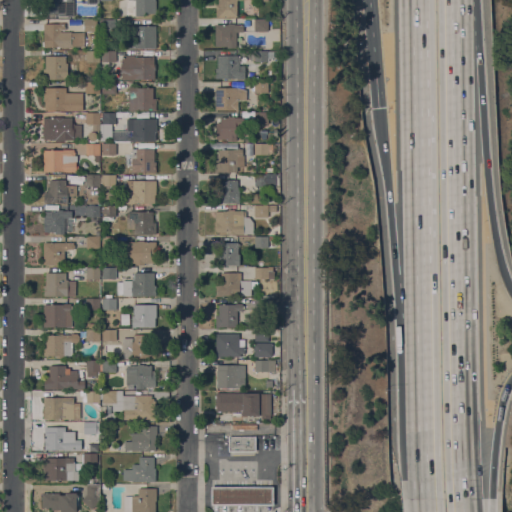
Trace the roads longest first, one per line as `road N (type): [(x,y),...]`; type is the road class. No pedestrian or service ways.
road 1 (residential): [(188,0),(186,511)]
road 2 (residential): [(12,0),(12,511)]
road 3 (motorway): [(466,511),(455,58)]
road 4 (primary): [(306,389),(305,64)]
road 5 (motorway): [(415,0),(419,260)]
road 6 (motorway): [(421,347),(426,511)]
road 7 (motorway): [(511,290),(487,161)]
road 8 (primary): [(307,511),(306,389)]
